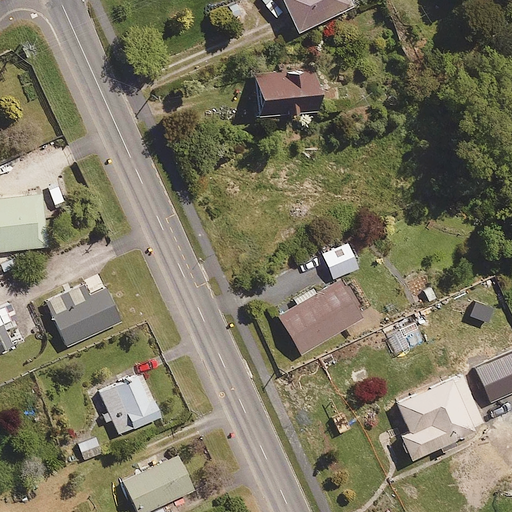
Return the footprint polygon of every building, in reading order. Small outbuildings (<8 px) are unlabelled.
[(278,0),(291,29),(348,5),(346,0),(278,0)] [(252,113),(280,112),(281,119),(296,119),(295,111),(314,110),(312,70),(251,73),(252,113)] [(0,249),(44,245),(39,193),(0,196),(0,249)] [(355,267),(344,242),(319,252),(330,277),(355,267)] [(357,318),(334,280),(274,315),(297,354),(357,318)] [(90,294),(84,281),(43,300),(63,345),(118,320),(103,288),(90,294)] [(0,348),(22,339),(6,301),(0,303),(0,348)] [(433,321),(426,305),(384,324),(391,340),(433,321)] [(511,339),(508,330),(494,336),(511,379),(511,339)] [(96,391),(104,409),(97,412),(101,422),(108,418),(115,433),(156,415),(137,373),(96,391)] [(407,458),(436,445),(438,451),(454,444),(451,438),(481,425),(459,373),(384,406),(407,458)] [(99,452),(93,437),(76,443),(81,459),(99,452)] [(137,511),(189,488),(174,456),(119,482),(133,511),(137,511)]
